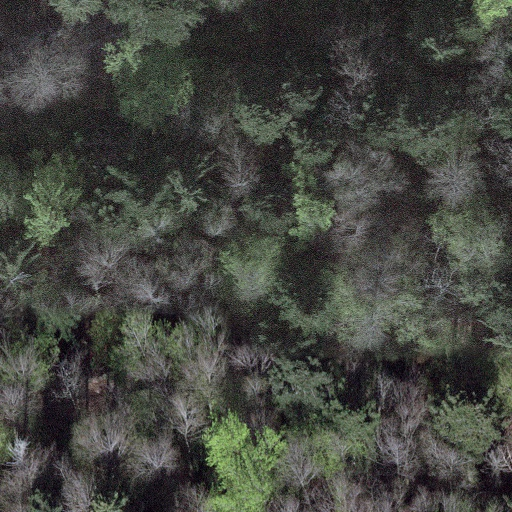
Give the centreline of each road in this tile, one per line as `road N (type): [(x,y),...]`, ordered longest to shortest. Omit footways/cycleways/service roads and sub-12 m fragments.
road 1 (track): [(0,417),(401,338),(511,333)]
road 2 (track): [(0,84),(223,0)]
